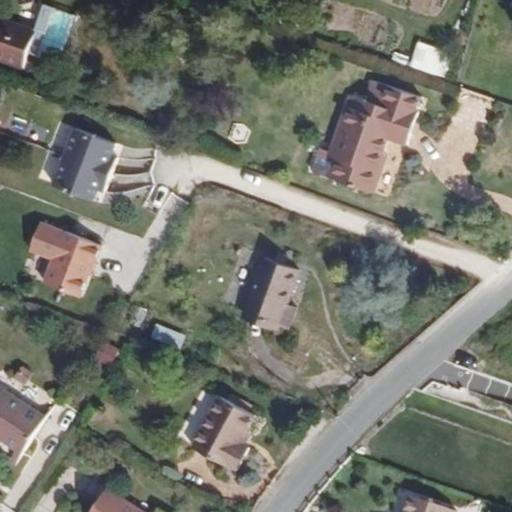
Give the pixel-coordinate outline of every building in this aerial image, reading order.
[(43,5),(34,30),(27,52),(60,63),(76,15),(43,5)] [(34,30),(0,19),(0,60),(22,67),(27,52),(34,30)] [(414,66),(447,74),(453,50),(420,42),(414,66)] [(407,93),(412,76),(404,74),(399,91),(407,93)] [(442,105),(448,87),(412,76),(407,93),(442,105)] [(433,135),(442,105),(407,93),(399,91),(373,83),(357,136),(359,137),(351,164),(399,179),(407,153),(404,152),(411,128),(433,135)] [(113,155),(117,143),(75,129),(65,158),(113,175),(119,157),(113,155)] [(351,164),(359,137),(357,136),(342,132),(334,159),(351,164)] [(107,191),(113,175),(65,158),(56,186),(97,201),(100,189),(107,191)] [(94,277),(106,246),(43,223),(33,251),(59,261),(50,285),(84,297),(92,277),(94,277)] [(286,268),(289,257),(281,254),(277,266),(286,268)] [(290,308),(301,274),(286,268),(277,266),(268,263),(249,320),(290,334),(298,310),(290,308)] [(142,327),(147,310),(133,305),(127,322),(142,327)] [(46,419),(0,390),(0,431),(27,449),(46,419)] [(245,438),(258,411),(222,393),(196,444),(233,462),(234,461),(243,465),(254,443),(245,438)] [(144,511),(112,492),(98,511),(144,511)] [(415,511),(421,495),(416,494),(409,511),(415,511)] [(462,511),(463,511),(421,495),(415,511),(462,511)]
